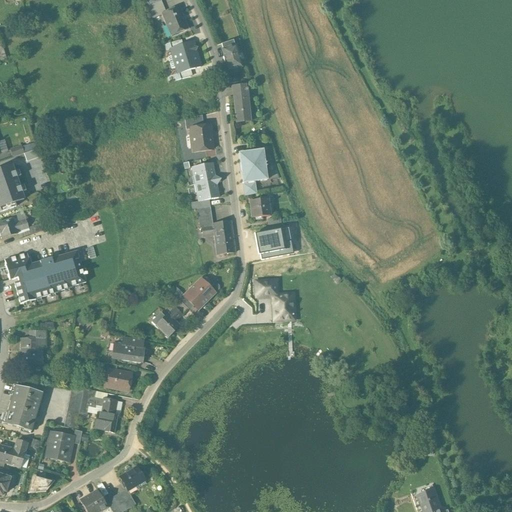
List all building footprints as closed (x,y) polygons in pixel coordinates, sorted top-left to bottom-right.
[(161,1),(149,6),(152,19),(161,15),(161,14),(165,12),(161,1)] [(165,12),(161,14),(161,15),(166,27),(169,26),(172,34),(178,31),(179,33),(188,30),(179,7),(165,12)] [(214,17),(208,20),(212,31),(218,29),(214,17)] [(233,41),(221,45),(222,50),(235,47),(233,41)] [(171,49),(171,50),(173,56),(174,62),(196,55),(195,52),(197,49),(194,47),(193,43),(171,49)] [(222,50),(222,51),(224,58),(223,58),(224,63),(225,62),(228,71),(241,67),(235,47),(222,50)] [(196,55),(174,62),(176,68),(178,74),(179,74),(200,68),(196,55)] [(245,85),(231,87),(235,121),(250,120),(247,90),(246,90),(245,85)] [(202,116),(184,120),(186,130),(191,130),(191,129),(203,128),(202,116)] [(203,128),(191,129),(191,130),(194,153),(211,151),(208,127),(203,128)] [(21,146),(10,150),(13,157),(24,153),(21,146)] [(261,151),(239,155),(239,154),(238,154),(238,155),(240,165),(239,165),(239,166),(240,173),(240,174),(241,173),(242,183),(242,184),(243,184),(244,184),(252,183),(265,181),(266,181),(279,179),(268,151),(262,152),(262,151),(261,151)] [(21,163),(0,170),(0,212),(34,201),(21,163)] [(211,165),(192,168),(194,178),(192,178),(195,194),(199,193),(201,202),(218,199),(215,187),(220,181),(213,177),(211,165)] [(252,183),(244,184),(244,185),(243,186),(244,196),(255,194),(254,184),(253,184),(252,183)] [(267,200),(249,202),(251,219),(270,217),(267,200)] [(198,209),(197,209),(199,225),(212,223),(210,207),(198,209)] [(12,219),(0,222),(0,234),(1,239),(17,234),(17,232),(28,229),(28,228),(23,212),(11,216),(12,219)] [(280,217),(267,220),(268,226),(281,224),(280,217)] [(230,222),(212,225),(213,236),(216,256),(235,254),(230,222)] [(212,223),(199,225),(200,229),(197,229),(198,238),(213,236),(212,225),(212,223)] [(43,224),(28,228),(28,229),(31,236),(45,230),(43,224)] [(284,230),(256,234),(261,261),(288,256),(284,230)] [(84,249),(87,259),(95,257),(93,247),(84,249)] [(76,252),(31,265),(29,259),(28,259),(27,254),(4,261),(5,266),(7,275),(9,281),(17,279),(18,283),(14,284),(20,305),(35,301),(35,300),(57,294),(57,293),(71,289),(71,288),(85,284),(79,262),(75,264),(74,261),(79,260),(76,252)] [(296,321),(295,293),(280,294),(279,279),(255,280),(256,296),(274,295),(275,322),(296,321)] [(183,297),(190,304),(197,312),(214,295),(200,280),(183,297)] [(183,297),(182,295),(177,300),(186,308),(190,304),(183,297)] [(182,316),(174,308),(167,315),(175,323),(182,316)] [(167,315),(155,327),(167,339),(179,327),(175,323),(167,315)] [(142,341),(123,338),(122,346),(113,345),(111,358),(122,360),(121,361),(141,364),(143,350),(141,349),(142,341)] [(33,339),(21,339),(21,357),(18,357),(18,365),(42,366),(42,348),(39,348),(39,339),(33,339)] [(240,342),(234,347),(237,351),(243,346),(240,342)] [(117,366),(104,364),(103,370),(108,372),(109,371),(115,372),(117,366)] [(115,372),(109,371),(108,372),(105,388),(126,392),(129,375),(115,372)] [(42,394),(15,387),(4,424),(31,432),(42,394)] [(95,392),(83,389),(83,392),(78,419),(86,421),(88,407),(96,409),(96,407),(101,408),(103,401),(94,399),(95,392)] [(83,392),(71,390),(64,428),(75,431),(78,419),(83,392)] [(117,402),(103,400),(103,401),(101,408),(100,414),(97,413),(94,429),(105,431),(105,432),(113,434),(117,417),(114,417),(117,402)] [(75,431),(74,437),(72,444),(79,445),(82,433),(75,431)] [(74,437),(50,432),(49,441),(54,442),(50,460),(68,463),(72,444),(74,437)] [(82,434),(80,440),(87,442),(89,435),(82,434)] [(33,439),(31,446),(39,448),(41,442),(33,439)] [(13,450),(0,446),(0,462),(4,464),(20,469),(20,467),(25,469),(29,456),(24,455),(27,444),(16,441),(13,450)] [(136,468),(119,478),(127,492),(135,487),(137,490),(145,484),(144,482),(136,468)] [(37,470),(34,476),(44,480),(47,473),(37,470)] [(10,478),(0,475),(0,495),(2,496),(3,493),(6,493),(10,478)] [(48,492),(51,482),(32,477),(29,487),(48,492)] [(441,511),(434,490),(418,496),(423,511),(441,511)] [(97,491),(80,502),(85,511),(95,511),(98,511),(99,511),(100,511),(107,508),(97,491)] [(124,491),(112,498),(120,511),(122,511),(133,506),(124,491)] [(120,511),(112,498),(106,502),(112,511),(120,511)]
